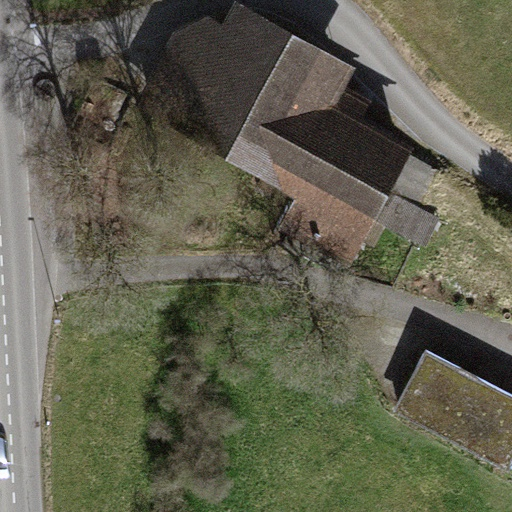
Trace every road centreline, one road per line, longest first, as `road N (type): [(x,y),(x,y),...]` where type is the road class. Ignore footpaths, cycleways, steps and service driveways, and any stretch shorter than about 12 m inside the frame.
road 1 (tertiary): [(16,511),(0,213)]
road 2 (residential): [(310,0),(437,126),(511,178)]
road 3 (residential): [(0,53),(115,34),(210,0)]
